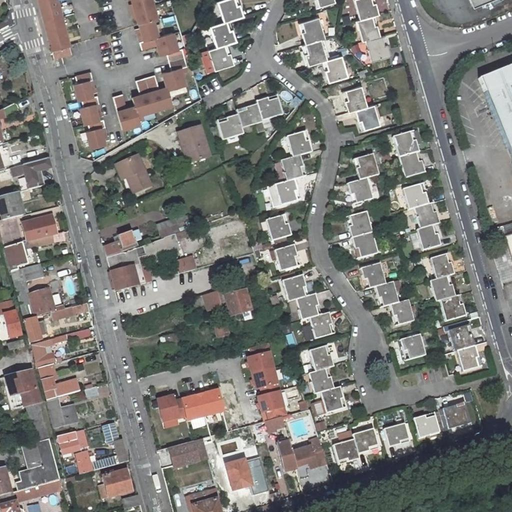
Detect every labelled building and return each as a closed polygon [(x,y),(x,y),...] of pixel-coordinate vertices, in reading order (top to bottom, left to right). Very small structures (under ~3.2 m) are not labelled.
[(56,0),(37,0),(50,49),(68,44),(56,0)] [(130,0),(131,4),(135,17),(137,24),(138,24),(153,20),(156,19),(151,0),(130,0)] [(224,0),(229,17),(234,16),(250,11),(247,0),(224,0)] [(377,5),(375,0),(351,0),(355,12),(372,7),(377,5)] [(465,0),(469,9),(490,0),(465,0)] [(355,12),(350,14),(357,36),(362,34),(379,29),(372,7),(355,12)] [(313,15),(293,21),(299,41),(315,36),(319,35),(313,15)] [(234,16),(229,17),(213,22),(220,43),(231,40),(241,37),(234,16)] [(157,37),(153,20),(138,24),(139,27),(135,29),(140,49),(156,45),(154,38),(157,37)] [(362,34),(368,55),(389,49),(383,28),(379,29),(362,34)] [(176,50),(172,33),(157,37),(154,38),(156,45),(158,55),(164,53),(176,50)] [(315,36),(299,41),(294,43),(300,63),(315,58),(320,57),(315,36)] [(231,40),(220,43),(210,46),(216,67),(237,61),(231,40)] [(50,49),(52,57),(70,53),(68,44),(50,49)] [(179,68),(185,66),(181,49),(176,50),(164,53),(169,70),(179,68)] [(315,58),(321,79),(342,73),(336,52),(320,57),(315,58)] [(511,64),(476,80),(511,167),(511,64)] [(169,70),(161,73),(165,87),(166,90),(183,85),(179,68),(169,70)] [(94,91),(89,71),(74,75),(76,82),(72,83),(76,100),(80,99),(91,96),(90,92),(94,91)] [(153,74),(143,77),(152,110),(170,105),(166,90),(165,87),(157,89),(153,74)] [(133,106),(136,115),(152,110),(143,77),(134,80),(138,95),(130,97),(133,106)] [(359,100),(354,80),(332,86),(339,106),(346,104),(359,100)] [(253,92),(254,95),(260,112),(280,107),(273,85),(253,92)] [(111,96),(120,129),(138,123),(136,115),(133,106),(124,108),(120,93),(111,96)] [(91,96),(80,99),(81,106),(78,107),(82,124),(86,123),(97,120),(96,116),(100,115),(95,95),(91,96)] [(233,102),(234,106),(240,123),(261,116),(260,112),(254,95),(233,102)] [(374,120),(368,98),(359,100),(346,104),(353,126),(374,120)] [(0,118),(18,112),(14,103),(0,109),(0,118)] [(234,106),(214,113),(220,133),(241,127),(240,123),(234,106)] [(106,139),(101,118),(97,120),(86,123),(87,130),(84,130),(88,147),(103,144),(102,140),(106,139)] [(189,162),(207,156),(197,126),(176,133),(180,147),(183,146),(189,162)] [(305,131),(283,137),(289,158),(299,155),(311,152),(305,131)] [(391,138),(397,158),(404,179),(426,172),(414,132),(391,138)] [(189,162),(183,146),(180,147),(186,163),(189,162)] [(23,153),(26,164),(37,161),(35,150),(23,153)] [(115,163),(123,178),(131,193),(148,184),(133,154),(115,163)] [(350,160),(356,181),(368,177),(378,174),(372,154),(350,160)] [(299,155),(289,158),(279,161),(284,181),(294,178),(305,175),(299,155)] [(37,161),(26,164),(11,167),(13,176),(24,173),(28,189),(44,185),(41,170),(49,168),(46,158),(37,161)] [(115,163),(111,165),(118,181),(123,178),(115,163)] [(356,181),(347,184),(353,206),(374,199),(368,177),(356,181)] [(424,197),(419,177),(402,182),(408,202),(424,197)] [(300,197),(294,178),(284,181),(273,184),(279,204),(300,197)] [(402,182),(398,183),(404,203),(408,202),(402,182)] [(11,217),(23,214),(17,192),(0,196),(0,197),(6,219),(11,217)] [(431,218),(437,216),(430,195),(424,197),(408,202),(414,222),(431,218)] [(346,218),(352,239),(372,232),(366,212),(346,218)] [(261,219),(268,241),(289,234),(283,213),(261,219)] [(18,244),(11,217),(6,219),(0,219),(0,232),(4,247),(18,244)] [(54,234),(51,218),(39,221),(38,217),(20,221),(25,242),(32,240),(50,235),(54,234)] [(414,222),(421,244),(437,239),(431,218),(414,222)] [(421,244),(414,222),(410,224),(416,245),(421,244)] [(105,256),(136,246),(130,232),(118,235),(120,241),(102,247),(105,256)] [(372,232),(352,239),(358,258),(378,253),(372,232)] [(136,246),(105,256),(114,290),(144,282),(141,270),(137,256),(145,252),(146,254),(165,248),(166,250),(178,246),(174,233),(136,246)] [(511,233),(503,236),(511,267),(511,233)] [(32,240),(34,245),(52,241),(50,235),(32,240)] [(292,242),(266,250),(269,259),(273,258),(277,270),(298,263),(292,242)] [(21,243),(18,244),(4,247),(10,271),(17,269),(16,267),(26,264),(21,243)] [(447,273),(453,271),(447,251),(425,257),(432,278),(447,273)] [(182,274),(198,269),(194,255),(178,260),(182,274)] [(18,285),(17,283),(43,276),(40,263),(17,269),(10,271),(14,286),(18,285)] [(378,263),(358,270),(364,290),(373,287),(385,284),(378,263)] [(147,268),(141,270),(144,282),(151,280),(147,268)] [(432,278),(438,299),(454,294),(447,273),(432,278)] [(294,298),(307,294),(301,274),(280,280),(286,300),(294,298)] [(432,278),(426,279),(433,300),(438,299),(432,278)] [(393,281),(385,284),(373,287),(379,308),(388,305),(400,302),(393,281)] [(235,286),(195,297),(191,298),(193,306),(202,303),(204,310),(213,308),(212,305),(227,301),(231,314),(249,310),(243,290),(236,291),(235,286)] [(29,294),(34,314),(54,309),(55,310),(71,306),(70,301),(60,303),(61,305),(54,307),(48,288),(29,294)] [(315,292),(307,294),(294,298),(299,318),(308,316),(320,312),(315,292)] [(454,294),(438,299),(444,319),(465,312),(460,292),(454,294)] [(20,334),(11,299),(0,301),(0,313),(2,313),(8,337),(20,334)] [(409,299),(400,302),(388,305),(395,327),(415,321),(409,299)] [(84,302),(71,306),(55,310),(50,312),(52,318),(86,310),(84,302)] [(328,309),(320,312),(308,316),(314,337),(334,331),(328,309)] [(34,316),(23,319),(29,341),(40,338),(39,335),(44,333),(40,321),(35,322),(34,316)] [(475,342),(469,321),(447,328),(454,348),(475,342)] [(230,336),(228,324),(216,326),(217,337),(230,336)] [(51,343),(66,339),(66,342),(81,339),(79,330),(29,343),(35,365),(50,361),(48,353),(42,355),(40,347),(52,344),(51,343)] [(418,335),(397,341),(403,362),(424,356),(418,335)] [(23,345),(21,339),(7,343),(9,349),(23,345)] [(481,363),(475,342),(454,348),(460,369),(481,363)] [(268,352),(266,343),(249,348),(251,356),(245,358),(250,373),(272,367),(268,352)] [(328,344),(307,351),(313,372),(327,367),(334,365),(328,344)] [(35,367),(44,398),(57,394),(78,388),(75,377),(53,383),(52,378),(55,376),(52,363),(36,367),(35,367)] [(272,367),(250,373),(254,389),(260,388),(262,395),(278,391),(279,391),(277,382),(276,383),(272,367)] [(313,372),(306,374),(313,394),(319,393),(333,388),(327,367),(313,372)] [(24,405),(38,401),(39,401),(30,368),(0,376),(0,379),(5,378),(13,408),(24,405)] [(99,395),(97,385),(85,389),(88,398),(99,395)] [(333,388),(319,393),(322,403),(325,413),(346,407),(340,386),(333,388)] [(197,391),(204,415),(222,411),(216,389),(206,392),(206,389),(197,391)] [(185,416),(186,420),(204,415),(197,391),(189,393),(190,396),(180,399),(185,416)] [(262,395),(256,397),(261,412),(266,411),(269,420),(281,416),(286,415),(283,406),(282,406),(278,391),(262,395)] [(185,416),(180,399),(173,401),(172,395),(156,399),(161,421),(177,417),(177,418),(185,416)] [(58,399),(47,402),(54,426),(78,419),(74,404),(60,408),(58,399)] [(469,421),(463,400),(442,405),(448,427),(469,421)] [(24,405),(34,441),(48,437),(38,401),(24,405)] [(325,413),(322,403),(313,405),(316,416),(325,413)] [(438,432),(432,410),(412,416),(418,438),(438,432)] [(269,420),(267,420),(264,421),(267,432),(283,427),(281,416),(269,420)] [(383,427),(389,448),(409,443),(403,421),(383,427)] [(103,426),(107,443),(118,440),(113,424),(103,426)] [(351,432),(352,437),(357,454),(377,448),(370,426),(351,432)] [(81,429),(74,430),(79,449),(86,447),(81,429)] [(445,430),(448,444),(456,442),(454,429),(445,430)] [(79,449),(74,430),(56,435),(61,453),(79,449)] [(279,439),(280,443),(275,444),(282,471),(295,468),(290,450),(286,437),(279,439)] [(352,437),(331,443),(337,466),(359,459),(357,454),(352,437)] [(202,438),(168,447),(173,466),(207,457),(206,453),(202,438)] [(309,445),(290,450),(295,468),(298,479),(306,477),(304,470),(326,463),(317,438),(308,440),(309,445)] [(45,481),(58,477),(48,440),(36,443),(41,465),(18,471),(20,479),(14,481),(16,490),(46,482),(45,481)] [(115,455),(89,462),(86,451),(75,454),(80,473),(117,463),(115,455)] [(206,453),(208,460),(210,460),(213,473),(220,471),(216,452),(210,453),(209,452),(206,453)] [(0,494),(10,492),(3,465),(0,466),(0,494)] [(106,474),(103,475),(105,483),(109,496),(130,491),(125,469),(109,473),(108,471),(106,472),(106,474)] [(10,492),(0,494),(0,511),(16,511),(16,508),(14,501),(61,488),(59,479),(46,482),(16,490),(10,492)] [(192,511),(218,511),(215,498),(200,502),(198,492),(189,495),(192,504),(191,505),(192,511)] [(137,495),(121,499),(124,509),(139,504),(137,495)]
